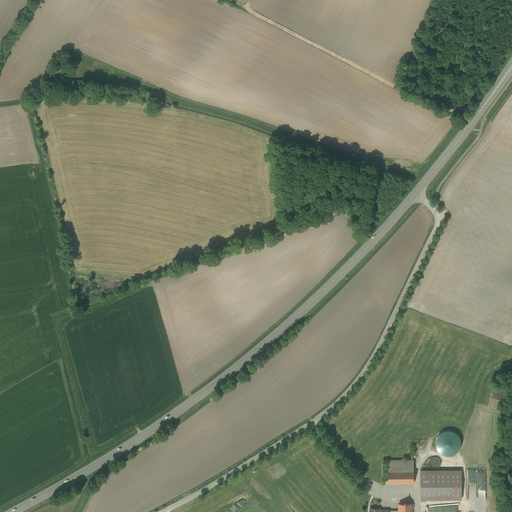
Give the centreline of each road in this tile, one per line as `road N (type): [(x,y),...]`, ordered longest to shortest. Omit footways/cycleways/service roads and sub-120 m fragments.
road 1 (primary): [(8,511),(127,443),(241,362),(415,192)]
road 2 (unclassified): [(163,510),(301,428),(356,381),(435,224),(435,212),(415,192)]
road 3 (primary): [(415,192),(511,64)]
